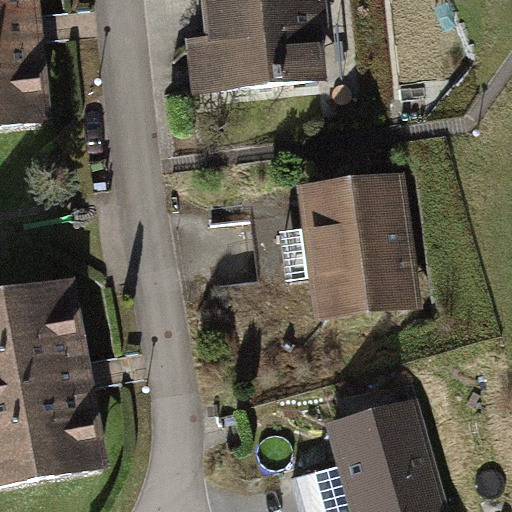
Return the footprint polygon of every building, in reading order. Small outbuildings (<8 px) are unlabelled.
[(30,0),(0,0),(0,128),(43,125),(30,0)] [(317,0),(213,0),(218,43),(196,45),(200,93),(324,83),(317,0)] [(420,307),(402,178),(306,191),(307,202),(318,280),(324,321),(420,307)] [(79,287),(0,301),(0,499),(115,478),(79,287)] [(446,511),(417,403),(330,427),(342,469),(294,482),(302,511),(446,511)]
